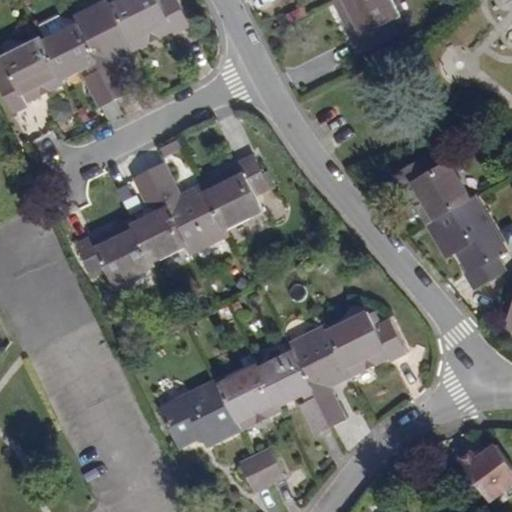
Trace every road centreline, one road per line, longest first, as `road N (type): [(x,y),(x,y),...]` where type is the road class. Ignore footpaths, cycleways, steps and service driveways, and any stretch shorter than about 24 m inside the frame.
road 1 (residential): [(217,0),(299,135),(380,245),(458,330),(484,380)]
road 2 (residential): [(323,511),(357,466),(484,380)]
